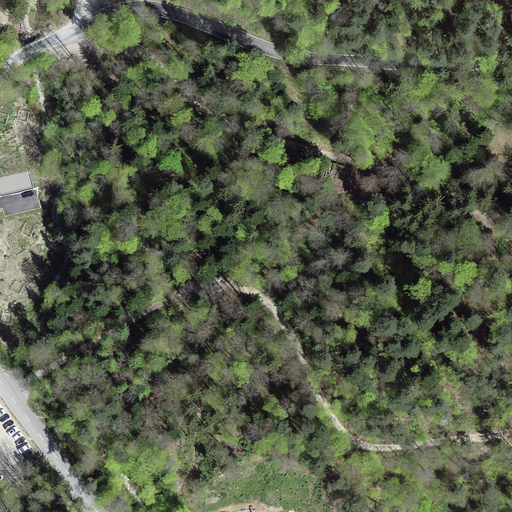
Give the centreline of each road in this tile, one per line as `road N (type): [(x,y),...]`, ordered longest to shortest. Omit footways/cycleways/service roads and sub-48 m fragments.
road 1 (tertiary): [(0,76),(45,42),(124,11),(165,12),(273,51),(334,61),(423,65),(511,54)]
road 2 (track): [(82,49),(142,53),(216,113),(282,140),(398,168),(475,209),(487,230)]
road 3 (track): [(511,431),(401,447),(357,443),(333,421),(281,317)]
road 4 (track): [(167,298),(9,393)]
road 5 (tertiary): [(98,511),(0,380)]
road 6 (track): [(281,317),(258,291),(231,280),(202,281),(167,298)]
